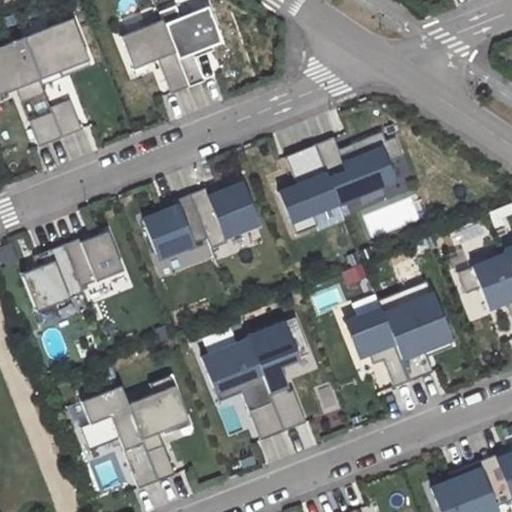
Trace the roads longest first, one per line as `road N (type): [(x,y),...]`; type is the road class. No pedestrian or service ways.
road 1 (residential): [(0,214),(389,59)]
road 2 (residential): [(511,391),(209,511)]
road 3 (unclassified): [(389,59),(511,143)]
